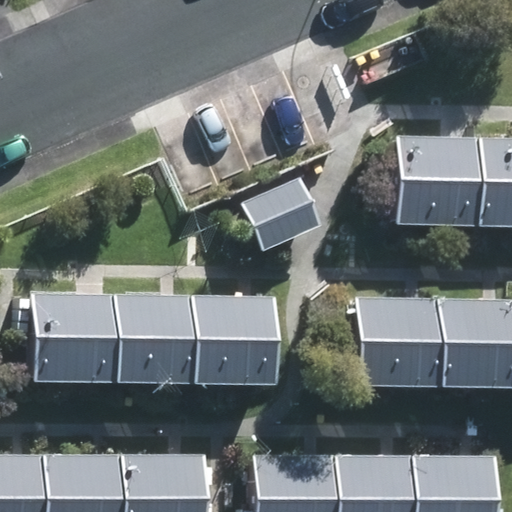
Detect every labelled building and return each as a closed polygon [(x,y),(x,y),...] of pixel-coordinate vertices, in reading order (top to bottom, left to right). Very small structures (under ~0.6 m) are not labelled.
[(511,140),(395,141),(395,219),(511,218),(511,140)] [(292,182),(235,208),(252,245),(309,219),(292,182)] [(267,374),(269,301),(36,295),(33,367),(267,374)] [(511,391),(511,302),(348,303),(349,392),(511,391)] [(200,511),(200,455),(0,455),(0,511),(200,511)] [(495,511),(495,455),(243,457),(243,511),(495,511)]
